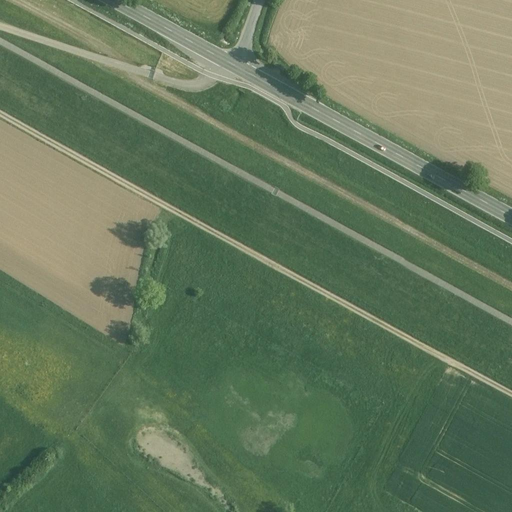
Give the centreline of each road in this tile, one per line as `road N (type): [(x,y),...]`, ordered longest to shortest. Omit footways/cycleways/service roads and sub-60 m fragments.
road 1 (track): [(0,115),(511,399)]
road 2 (track): [(11,0),(260,150),(511,287)]
road 3 (secondary): [(511,219),(236,68)]
road 4 (track): [(0,28),(185,91),(209,93),(236,68)]
road 5 (secondary): [(236,68),(111,0)]
